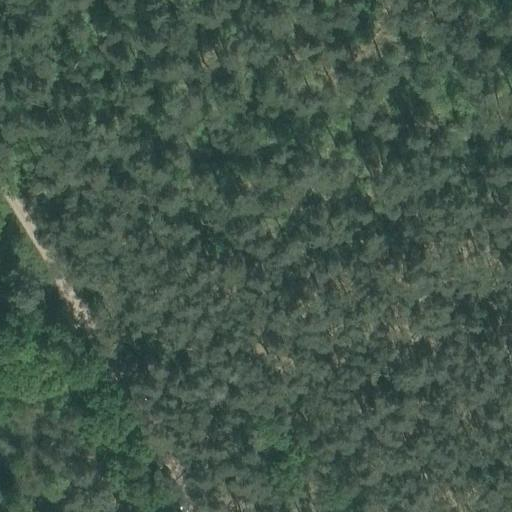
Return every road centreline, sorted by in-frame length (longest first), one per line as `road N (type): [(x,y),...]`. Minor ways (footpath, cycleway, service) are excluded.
road 1 (track): [(180,511),(63,327)]
road 2 (track): [(63,327),(0,217)]
